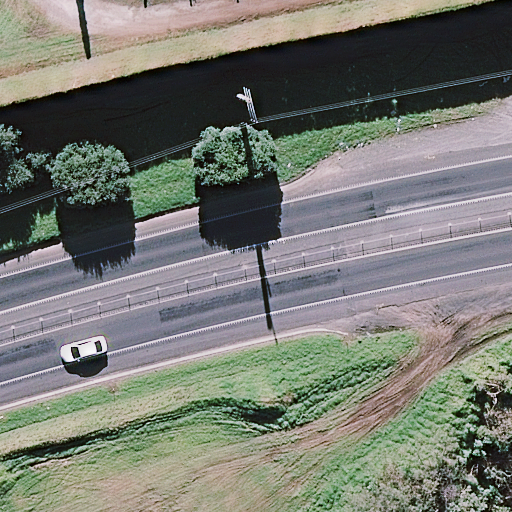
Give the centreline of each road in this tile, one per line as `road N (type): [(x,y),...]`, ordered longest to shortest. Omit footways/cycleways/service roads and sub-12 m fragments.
road 1 (trunk): [(511,242),(185,315),(0,368)]
road 2 (trunk): [(0,298),(171,250),(511,175)]
